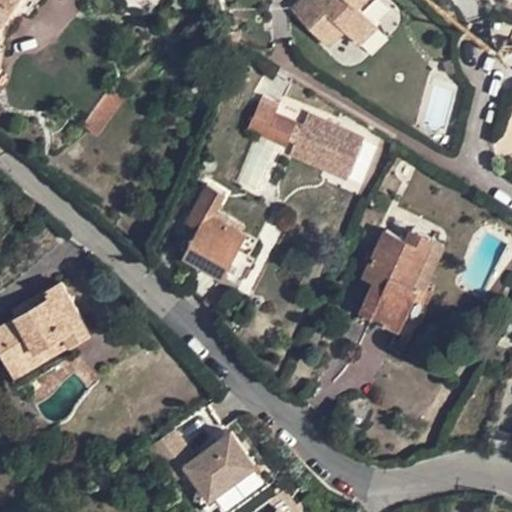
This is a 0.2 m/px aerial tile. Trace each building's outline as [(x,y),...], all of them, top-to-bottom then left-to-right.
[(15,0),(0,21),(0,43),(2,44),(32,0),(15,0)] [(0,0),(0,67),(1,63),(3,55),(2,51),(5,46),(2,44),(0,43),(0,21),(15,0),(0,0)] [(324,0),(321,4),(316,0),(301,0),(292,9),(328,45),(345,29),(359,43),(379,24),(365,10),(375,0),(324,0)] [(452,59),(444,61),(447,73),(455,71),(452,59)] [(123,98),(111,88),(99,103),(112,113),(123,98)] [(112,113),(99,103),(83,125),(96,135),(112,113)] [(296,120),(260,105),(249,129),(285,144),(291,131),(296,120)] [(303,123),(296,120),(291,131),(298,134),(290,152),(348,176),(365,137),(307,113),(303,123)] [(511,118),(498,147),(511,153),(511,118)] [(187,221),(200,228),(185,256),(234,281),(257,239),(214,216),(225,193),(207,184),(187,221)] [(386,230),(365,274),(376,279),(365,301),(361,311),(377,317),(398,327),(417,289),(412,286),(433,239),(411,229),(407,239),(386,230)] [(444,244),(433,239),(412,286),(417,289),(419,285),(424,287),(425,283),(444,244)] [(91,331),(61,282),(26,303),(30,309),(16,317),(0,326),(0,344),(7,340),(19,359),(64,333),(71,343),(91,331)] [(419,285),(417,289),(398,327),(412,333),(415,327),(416,326),(419,323),(422,319),(424,315),(425,311),(426,307),(425,303),(433,287),(425,283),(424,287),(419,285)] [(13,311),(16,317),(30,309),(26,303),(13,311)] [(19,359),(9,366),(15,376),(71,343),(64,333),(19,359)] [(0,350),(9,366),(19,359),(7,340),(0,344),(0,350)] [(175,480),(191,470),(211,496),(256,463),(232,430),(195,457),(175,429),(150,446),(175,480)]
